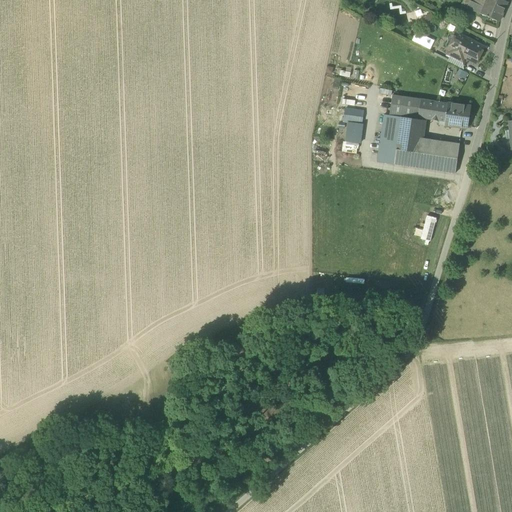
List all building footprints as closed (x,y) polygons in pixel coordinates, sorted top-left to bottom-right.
[(464,0),(462,5),(481,14),(485,6),(470,0),(464,0)] [(481,14),(499,22),(507,2),(502,0),(487,0),(486,3),(485,6),(481,14)] [(445,46),(448,48),(448,47),(451,49),(459,35),(455,33),(455,34),(453,33),(453,32),(449,34),(447,38),(447,42),(445,46)] [(465,38),(459,35),(451,49),(448,47),(448,48),(447,48),(449,49),(463,56),(476,63),(484,48),(475,44),(475,41),(467,37),(465,38)] [(446,54),(450,56),(461,62),(463,56),(449,49),(446,54)] [(458,67),(461,62),(450,56),(447,62),(458,67)] [(392,95),(389,116),(400,117),(417,120),(418,117),(421,99),(392,95)] [(447,104),(421,99),(418,117),(439,121),(445,122),(447,104)] [(447,104),(445,122),(444,125),(466,128),(470,106),(447,103),(447,104)] [(343,121),(361,124),(363,112),(345,110),(343,121)] [(459,144),(420,138),(417,153),(396,150),(400,117),(389,116),(384,115),(377,162),(455,174),(459,144)] [(417,120),(400,117),(396,150),(417,153),(420,138),(421,129),(423,129),(424,124),(422,124),(422,120),(417,120)] [(345,142),(359,144),(362,126),(348,124),(345,142)] [(436,218),(427,216),(420,239),(430,241),(436,218)]
